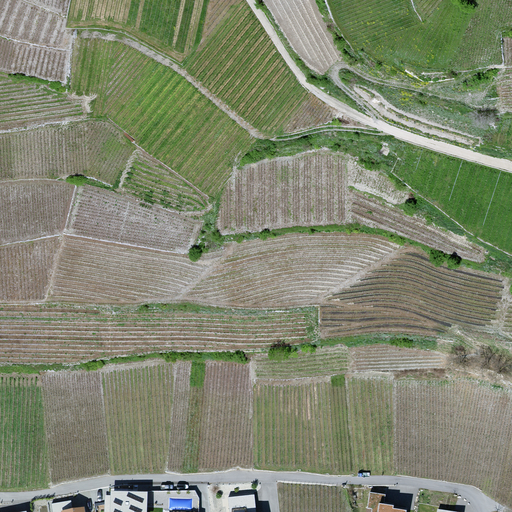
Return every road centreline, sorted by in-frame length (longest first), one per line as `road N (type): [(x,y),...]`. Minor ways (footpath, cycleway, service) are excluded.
road 1 (residential): [(0,496),(105,480),(397,480),(469,491),(481,511)]
road 2 (track): [(181,69),(258,135),(278,137),(389,129),(332,73),(338,65),(377,82),(432,89)]
road 3 (track): [(248,0),(302,81),(346,115),(511,168)]
